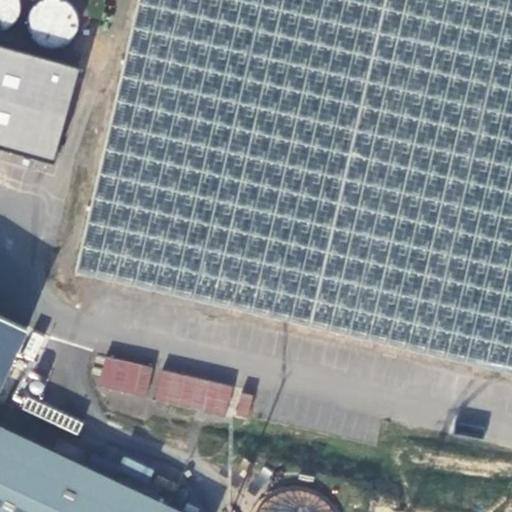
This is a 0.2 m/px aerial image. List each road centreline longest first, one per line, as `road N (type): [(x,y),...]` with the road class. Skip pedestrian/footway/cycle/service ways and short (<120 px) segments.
road 1 (unknown): [(63,302),(92,322),(150,342),(257,358),(511,421)]
road 2 (unknown): [(223,511),(221,490),(207,479),(128,454),(64,412),(52,380),(63,302)]
